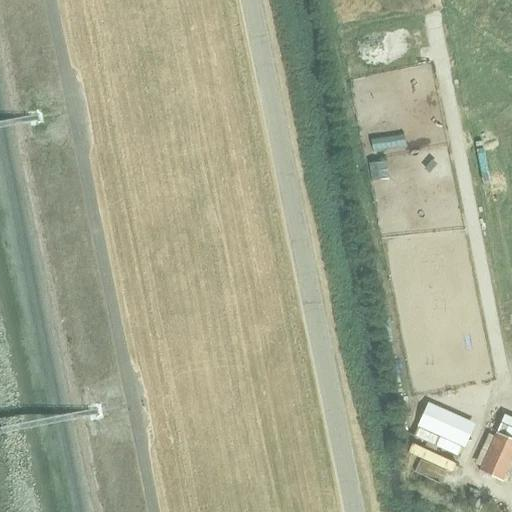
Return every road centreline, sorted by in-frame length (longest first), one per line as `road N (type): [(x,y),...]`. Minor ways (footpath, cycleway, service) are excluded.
road 1 (residential): [(353,511),(246,0)]
road 2 (unclassified): [(155,511),(54,0)]
